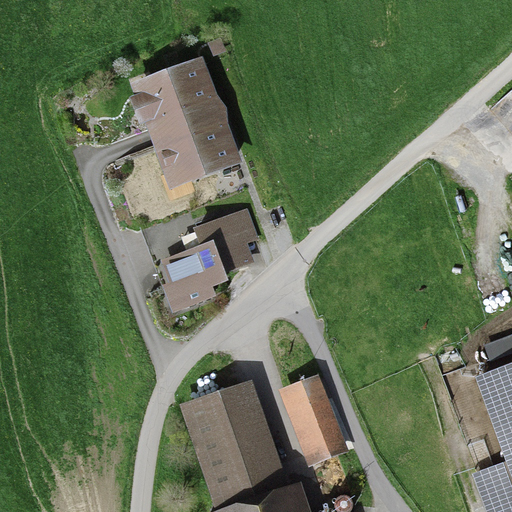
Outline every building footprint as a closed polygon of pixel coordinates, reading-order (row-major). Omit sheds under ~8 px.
[(197,65),(153,82),(158,94),(143,100),(137,103),(136,111),(141,117),(150,118),(152,123),(211,101),(197,65)] [(234,161),(221,126),(160,148),(169,173),(185,167),(189,178),(234,161)] [(204,249),(166,262),(183,306),(213,296),(209,286),(225,280),(222,273),(248,263),(232,218),(197,230),(204,249)] [(511,360),(476,374),(507,456),(511,468),(511,360)] [(316,381),(289,391),(315,459),(342,448),(316,381)] [(293,511),(285,489),(272,494),(237,393),(189,409),(224,511),(220,511),(293,511)] [(485,511),(511,511),(511,468),(507,456),(470,470),(485,511)] [(336,503),(338,505),(340,507),(343,507),(345,507),(348,506),(350,505),(351,502),(352,500),(352,497),(351,494),(349,492),(346,491),(343,490),(340,491),(338,492),(336,495),(335,498),(335,501),(336,503)] [(319,511),(332,511),(333,511),(333,508),(333,506),(331,504),(329,503),(327,503),(324,503),(322,504),(321,506),(320,508),(319,510),(319,511)]
